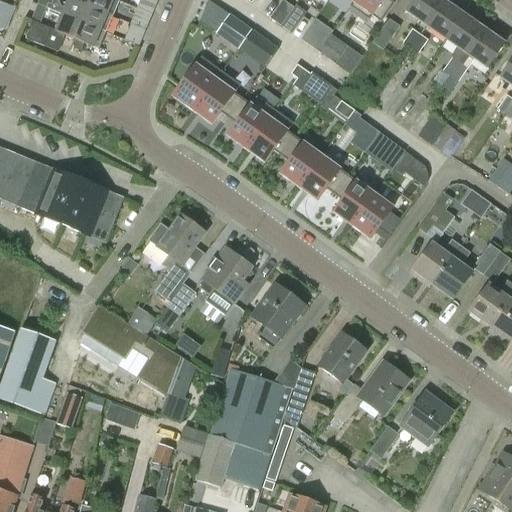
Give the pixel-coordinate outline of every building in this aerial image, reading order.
[(53,0),(38,0),(36,6),(45,10),(45,9),(63,16),(62,18),(105,36),(112,19),(69,1),(66,9),(60,7),(58,2),(53,0)] [(109,0),(69,0),(69,1),(112,19),(118,4),(109,0)] [(345,0),(351,4),(349,8),(350,9),(355,0),(345,0)] [(368,22),(371,18),(380,24),(393,4),(387,0),(355,0),(350,9),(368,22)] [(437,0),(415,0),(405,14),(426,28),(443,4),(437,0)] [(282,3),(270,21),(280,28),(292,10),(282,3)] [(4,38),(13,16),(13,11),(14,10),(0,4),(0,34),(4,36),(4,38)] [(463,18),(443,4),(426,28),(446,43),(463,18)] [(45,10),(36,6),(30,22),(38,25),(45,10)] [(294,8),(280,28),(291,35),(305,15),(294,8)] [(229,17),(217,35),(238,50),(243,43),(249,34),(251,32),(229,17)] [(105,36),(62,18),(55,35),(98,53),(105,36)] [(466,57),(484,32),(463,18),(446,43),(466,57)] [(318,53),(332,33),(315,21),(300,41),(318,53)] [(398,28),(388,21),(371,44),(382,52),(398,28)] [(43,49),(50,33),(51,31),(33,24),(32,25),(25,41),(43,49)] [(124,42),(129,44),(137,48),(144,32),(136,29),(130,27),(124,42)] [(403,44),(410,50),(419,38),(411,32),(403,44)] [(504,47),(484,32),(466,57),(487,71),(504,47)] [(252,33),(238,52),(263,70),(277,51),(252,33)] [(419,38),(410,50),(418,55),(426,43),(419,38)] [(349,76),(361,59),(347,49),(335,65),(349,76)] [(220,73),(200,59),(172,99),(191,113),(220,73)] [(451,59),(441,73),(451,79),(460,65),(451,59)] [(511,88),(511,63),(501,80),(511,88)] [(460,65),(451,79),(457,84),(467,70),(460,65)] [(296,80),(303,71),(296,66),(290,76),(296,80)] [(303,85),(310,76),(303,71),(296,80),(303,85)] [(191,113),(210,126),(220,114),(228,120),(242,101),(233,95),(239,87),(220,73),(191,113)] [(511,101),(505,97),(496,111),(505,118),(511,107),(511,101)] [(250,107),(242,101),(228,120),(236,126),(227,138),(245,152),(274,112),(255,99),(250,107)] [(354,113),(347,108),(341,117),(347,122),(354,113)] [(281,158),(294,139),(286,133),(292,125),(274,112),(245,152),(263,165),(272,152),(281,158)] [(354,126),(360,117),(354,113),(347,122),(354,126)] [(446,126),(432,116),(417,138),(431,147),(446,126)] [(374,161),(388,142),(378,135),(364,154),(374,161)] [(298,190),(321,158),(294,139),(281,158),(289,164),(280,177),(298,190)] [(0,197),(16,158),(0,151),(0,197)] [(395,166),(402,171),(408,162),(402,157),(395,166)] [(71,180),(16,158),(0,197),(0,202),(53,225),(71,180)] [(333,196),(347,177),(321,158),(298,190),(316,203),(325,191),(333,196)] [(511,168),(508,166),(493,187),(507,196),(511,188),(511,168)] [(341,202),(332,215),(351,228),(374,196),(347,177),(333,196),(341,202)] [(125,203),(71,180),(53,225),(108,247),(125,203)] [(416,229),(425,236),(435,244),(461,208),(442,194),(434,205),(433,205),(416,229)] [(351,228),(369,241),(392,210),(374,196),(351,228)] [(378,229),(387,237),(388,237),(398,222),(388,214),(378,229)] [(204,235),(191,225),(194,222),(184,215),(182,218),(179,216),(168,232),(161,227),(149,244),(151,246),(145,254),(172,273),(156,294),(169,304),(191,274),(190,274),(204,255),(194,248),(204,235)] [(413,274),(433,289),(462,250),(450,242),(442,253),(433,247),(413,274)] [(471,269),(483,278),(500,255),(488,246),(471,269)] [(469,255),(462,250),(433,289),(453,303),(473,276),(460,267),(469,255)] [(254,272),(226,252),(198,291),(210,300),(215,293),(235,308),(249,289),(244,286),(254,272)] [(509,261),(500,255),(483,278),(492,285),(509,261)] [(470,315),(491,330),(511,299),(511,286),(506,282),(498,294),(490,288),(470,315)] [(178,318),(195,296),(183,286),(166,309),(178,318)] [(283,289),(281,292),(277,290),(254,322),(265,330),(257,341),(274,354),(306,311),(292,301),(295,298),(283,289)] [(511,299),(491,330),(510,344),(511,341),(511,299)] [(166,334),(178,318),(166,309),(155,325),(166,334)] [(179,361),(102,313),(85,342),(106,355),(115,360),(168,393),(179,361)] [(0,377),(15,334),(0,329),(0,377)] [(0,386),(0,402),(44,418),(56,385),(43,381),(56,343),(20,330),(0,386)] [(184,334),(177,346),(195,357),(202,346),(184,334)] [(365,353),(341,335),(316,369),(341,387),(365,353)] [(225,377),(232,353),(220,349),(213,374),(225,377)] [(410,385),(384,366),(363,394),(353,387),(331,417),(344,426),(361,403),(384,420),(410,385)] [(314,375),(300,371),(293,393),(294,393),(284,423),(292,429),(299,418),(314,375)] [(212,439),(270,457),(281,421),(284,423),(294,393),(293,393),(272,386),(232,373),(212,439)] [(179,392),(172,389),(167,396),(167,397),(159,417),(159,418),(180,426),(181,422),(184,423),(190,407),(187,406),(189,402),(184,400),(186,396),(179,393),(179,392)] [(68,395),(57,426),(73,432),(84,401),(68,395)] [(453,417),(426,397),(401,430),(416,441),(419,437),(432,446),(453,417)] [(139,416),(109,405),(103,421),(133,432),(139,416)] [(207,435),(183,427),(174,453),(199,461),(207,435)] [(397,436),(386,428),(369,453),(380,461),(381,459),(385,459),(389,453),(387,451),(397,436)] [(0,511),(14,511),(34,448),(1,437),(0,441),(0,511)] [(270,457),(212,439),(210,439),(197,484),(222,492),(224,484),(261,494),(271,458),(270,457)] [(154,465),(170,469),(174,449),(159,446),(154,465)] [(511,511),(511,462),(505,459),(482,495),(508,511),(511,511)] [(69,480),(63,503),(78,507),(85,484),(69,480)] [(288,496),(281,511),(326,511),(327,510),(288,496)] [(26,511),(38,511),(43,501),(31,497),(26,511)] [(137,511),(154,511),(157,501),(141,497),(137,511)]
